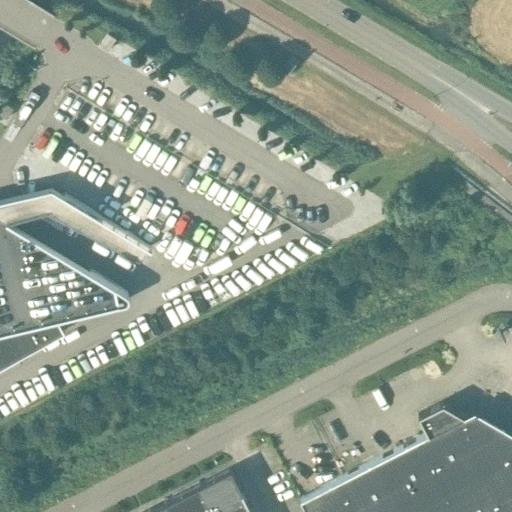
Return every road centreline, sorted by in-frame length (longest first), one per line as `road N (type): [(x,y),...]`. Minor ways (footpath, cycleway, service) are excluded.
road 1 (unclassified): [(72,511),(479,302),(511,299)]
road 2 (secondary): [(445,83),(303,0)]
